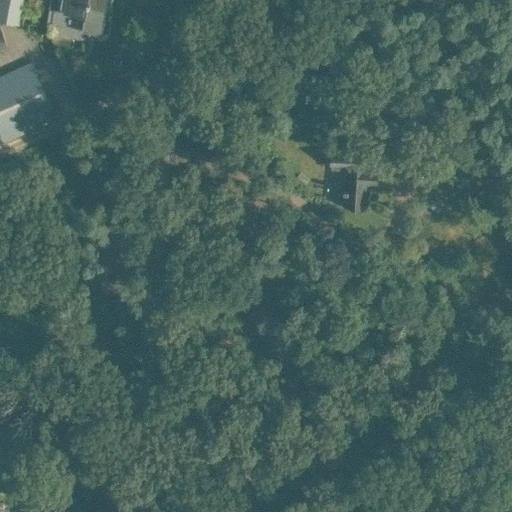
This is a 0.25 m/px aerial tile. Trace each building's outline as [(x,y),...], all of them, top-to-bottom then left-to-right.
[(0,0),(0,20),(19,24),(23,0),(0,0)] [(60,5),(59,8),(63,8),(63,13),(84,16),(82,31),(101,34),(107,0),(60,0),(60,1),(60,3),(60,5)] [(32,62),(13,70),(0,76),(0,141),(56,116),(32,62)] [(398,72),(366,67),(362,98),(393,103),(398,72)] [(378,147),(353,146),(333,144),(332,164),(347,165),(346,171),(345,171),(343,204),(363,205),(367,206),(368,187),(375,188),(376,174),(378,175),(379,162),(377,162),(378,147)] [(326,370),(310,351),(290,367),(310,391),(322,381),(318,377),(326,370)] [(0,496),(9,495),(3,471),(0,471),(0,496)] [(74,511),(76,495),(39,492),(39,491),(38,491),(36,511),(74,511)]
